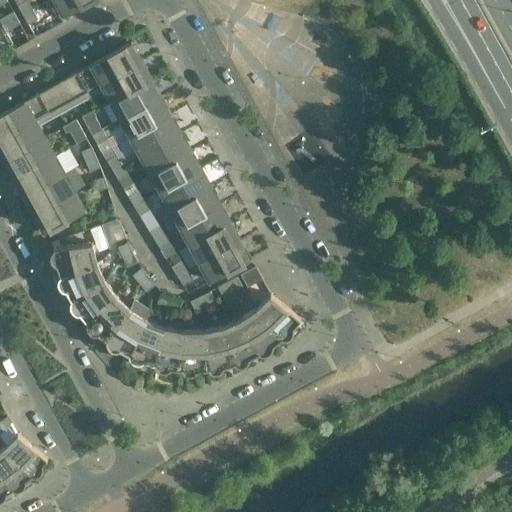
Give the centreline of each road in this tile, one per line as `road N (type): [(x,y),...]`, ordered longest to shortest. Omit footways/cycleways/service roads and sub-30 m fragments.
road 1 (residential): [(132,470),(357,348),(168,0)]
road 2 (residential): [(132,470),(0,229)]
road 3 (residential): [(0,330),(88,493)]
road 4 (residential): [(0,78),(142,0)]
road 5 (trunk): [(431,0),(498,112),(511,116)]
